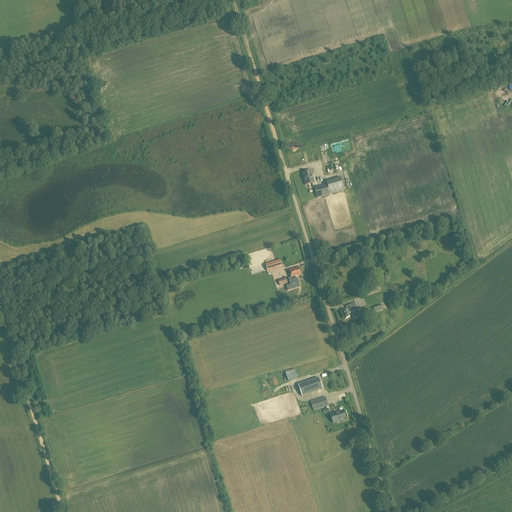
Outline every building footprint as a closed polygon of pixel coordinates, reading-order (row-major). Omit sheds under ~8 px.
[(333,147),(336,154),(349,149),(346,141),(333,147)] [(320,145),(304,150),(307,160),(323,156),(320,145)] [(306,185),(314,183),(310,171),(302,173),(306,185)] [(317,198),(344,190),(340,177),(326,181),(327,184),(314,187),(317,198)] [(267,272),(283,267),(280,260),(265,264),(267,272)] [(295,277),(300,275),(298,268),(293,270),(293,269),(289,270),(291,279),(295,278),(295,277)] [(296,279),(289,281),(290,285),(286,286),(287,291),(300,287),(298,282),(297,283),(296,279)] [(379,290),(378,288),(377,285),(376,283),(365,287),(367,294),(379,290)] [(360,315),(355,303),(346,307),(347,310),(343,312),(346,319),(350,317),(349,315),(352,314),(353,318),(360,315)] [(318,378),(298,385),(302,397),(322,390),(318,378)] [(313,411),(328,406),(325,397),(310,402),(313,411)] [(333,423),(345,419),(343,411),(330,415),(333,423)]
